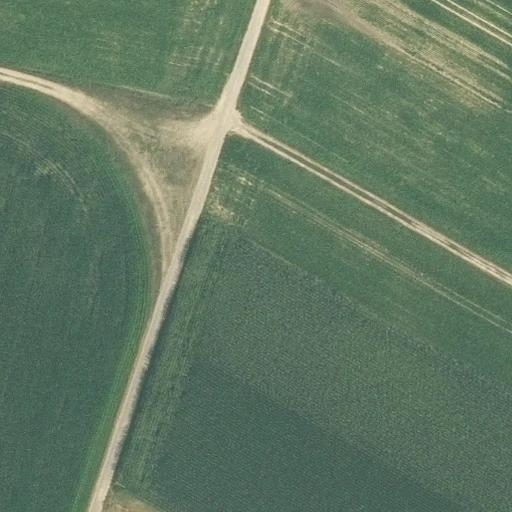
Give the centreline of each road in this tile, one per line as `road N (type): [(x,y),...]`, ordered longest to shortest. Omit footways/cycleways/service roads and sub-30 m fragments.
road 1 (track): [(0,73),(225,116),(511,283)]
road 2 (track): [(94,511),(264,0)]
